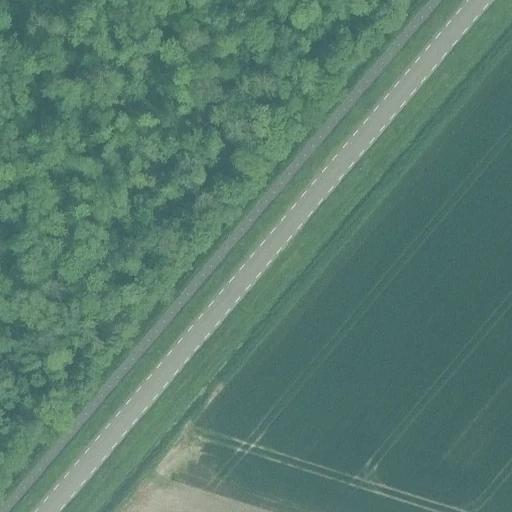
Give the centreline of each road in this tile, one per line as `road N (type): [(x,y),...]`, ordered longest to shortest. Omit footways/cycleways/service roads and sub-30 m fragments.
road 1 (tertiary): [(43,511),(474,0)]
road 2 (unknown): [(27,0),(46,113),(44,157),(0,170)]
